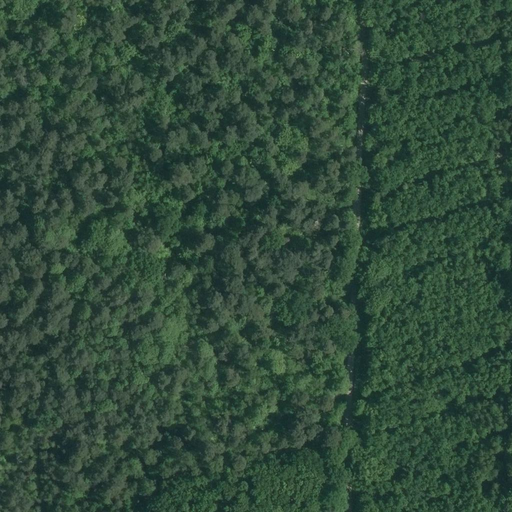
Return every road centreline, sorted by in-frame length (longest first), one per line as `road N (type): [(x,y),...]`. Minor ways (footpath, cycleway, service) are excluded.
road 1 (track): [(352,0),(364,44),(347,511)]
road 2 (track): [(351,360),(511,294)]
